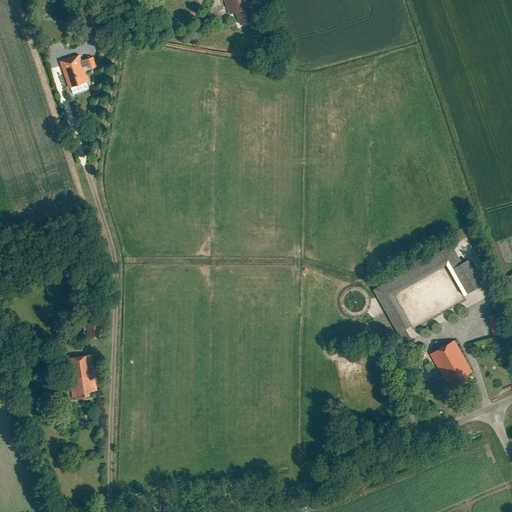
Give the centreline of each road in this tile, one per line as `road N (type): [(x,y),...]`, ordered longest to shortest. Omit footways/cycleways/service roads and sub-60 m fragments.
road 1 (unclassified): [(146,511),(313,484),(491,407)]
road 2 (track): [(109,511),(115,281),(91,185)]
road 3 (unclassified): [(194,40),(119,35),(91,185),(82,160)]
